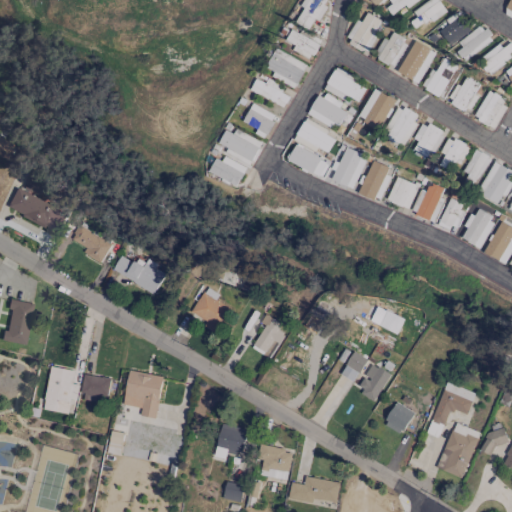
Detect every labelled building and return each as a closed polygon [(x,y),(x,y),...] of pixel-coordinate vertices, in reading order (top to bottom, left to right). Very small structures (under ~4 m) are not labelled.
[(304,0),(301,6),(303,8),(295,22),(308,29),(314,19),(316,21),(329,0),(327,0),(304,0)] [(392,16),(414,0),(387,0),(383,4),(392,16)] [(419,20),(427,15),(431,22),(446,11),(438,0),(428,0),(413,11),(419,20)] [(511,0),(510,0),(503,12),(511,17),(511,0)] [(380,19),(365,13),(361,22),(356,20),(345,43),(365,53),(380,19)] [(439,32),(450,46),(470,30),(459,16),(439,32)] [(454,42),(464,59),(492,42),(482,25),(454,42)] [(299,34),(290,29),(285,40),(294,45),(291,50),(310,60),(320,41),(300,31),(299,34)] [(394,67),(406,40),(390,33),(387,40),(382,38),(374,58),(394,67)] [(396,71),(417,83),(434,52),(413,41),(396,71)] [(489,73),(511,54),(511,45),(510,42),(502,48),(498,43),(478,60),(489,73)] [(265,67),(274,71),(272,76),(294,87),(306,64),(275,48),(265,67)] [(437,97),(456,65),(442,57),(434,72),(430,69),(420,86),(437,97)] [(341,99),(344,94),(357,101),(365,85),(334,68),(323,89),(341,99)] [(457,84),(448,102),(468,112),(477,96),(472,94),(478,83),(465,77),(460,86),(457,84)] [(254,78),(249,93),(284,105),(290,91),(265,82),(254,78)] [(358,119),(380,129),(393,98),(372,89),(358,119)] [(493,128),(508,101),(487,90),(473,117),(493,128)] [(337,107),(339,104),(319,92),(307,112),(335,129),(345,112),(337,107)] [(242,122),(257,130),(255,133),(264,138),(276,116),(251,103),(242,122)] [(418,115),(396,105),(382,138),(403,148),(418,115)] [(293,141),(315,151),(317,148),(327,152),(335,135),(302,120),(293,141)] [(413,139),(417,141),(413,150),(426,156),(430,149),(434,151),(444,132),(421,122),(413,139)] [(251,164),(261,141),(234,130),(233,133),(224,130),(218,144),(226,147),(224,153),(251,164)] [(450,170),(454,162),(460,164),(468,146),(447,137),(440,152),(444,154),(439,165),(450,170)] [(0,149),(8,153),(11,147),(2,143),(3,141),(0,139),(0,149)] [(287,160),(312,174),(320,159),(295,145),(287,160)] [(353,188),(365,157),(342,148),(334,170),(335,170),(331,180),(353,188)] [(462,171),(467,174),(463,181),(474,187),(489,157),(474,149),(462,171)] [(215,155),(208,174),(237,185),(245,167),(215,155)] [(380,200),(390,167),(370,161),(359,194),(380,200)] [(511,173),(511,171),(493,161),(476,193),(496,204),(511,173)] [(417,185),(395,177),(386,201),(408,208),(417,185)] [(435,221),(442,198),(439,197),(442,187),(427,183),(425,191),(418,189),(411,213),(435,221)] [(57,233),(66,213),(15,189),(6,209),(57,233)] [(458,210),(460,203),(448,198),(438,224),(455,231),(463,212),(458,210)] [(493,216),(473,208),(465,227),(466,228),(461,239),(480,247),(493,216)] [(111,245),(79,224),(70,238),(86,248),(83,253),(99,263),(111,245)] [(164,274),(154,268),(156,264),(147,259),(143,267),(121,254),(112,270),(153,293),(164,274)] [(229,306),(216,300),(219,294),(204,287),(190,316),(217,330),(229,306)] [(32,304),(11,300),(5,332),(2,332),(0,341),(25,345),(32,304)] [(284,335),(277,331),(281,323),(265,314),(260,323),(265,325),(252,348),(264,355),(272,340),(279,344),(284,335)] [(353,381),(367,359),(353,351),(340,374),(353,381)] [(43,410),(58,412),(59,405),(75,407),(78,384),(73,383),(75,370),(50,366),(43,410)] [(363,377),(356,389),(374,400),(390,374),(377,367),(369,381),(363,377)] [(163,377),(129,370),(122,404),(141,408),(140,415),(154,419),(163,377)] [(110,379),(85,374),(80,398),(105,402),(110,379)] [(428,433),(439,437),(448,409),(467,415),(474,392),(445,382),(428,433)] [(413,412),(396,402),(383,424),(401,434),(413,412)] [(435,467),(461,478),(480,432),(454,422),(435,467)] [(215,448),(242,454),(247,430),(221,423),(215,448)] [(508,444),(503,427),(481,434),(486,451),(508,444)] [(119,455),(124,433),(111,430),(107,452),(119,455)] [(511,468),(511,441),(502,463),(511,468)] [(257,475),(286,480),(292,451),(263,445),(257,475)] [(335,503),(339,482),(305,476),(303,484),(291,482),(287,498),(312,503),(313,498),(335,503)] [(222,498),(240,502),(243,485),(226,481),(222,498)]
